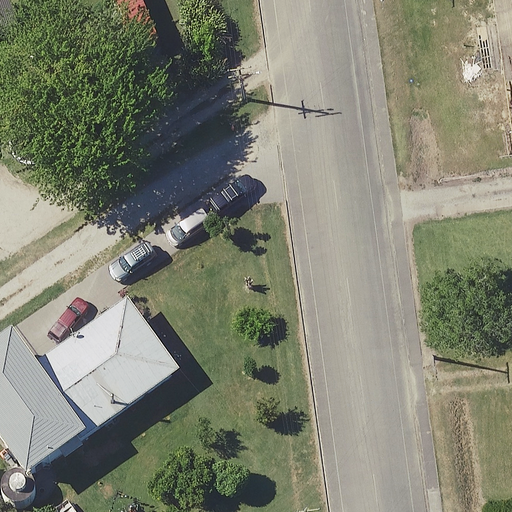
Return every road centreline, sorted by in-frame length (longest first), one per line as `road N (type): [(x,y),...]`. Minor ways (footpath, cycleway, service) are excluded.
road 1 (unclassified): [(363,511),(296,0)]
road 2 (unknown): [(312,120),(148,188),(0,292)]
